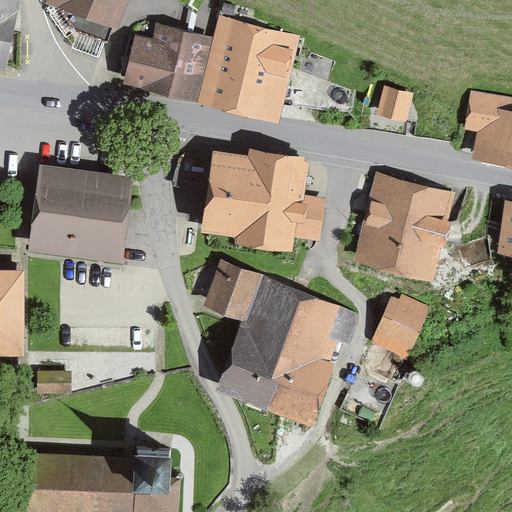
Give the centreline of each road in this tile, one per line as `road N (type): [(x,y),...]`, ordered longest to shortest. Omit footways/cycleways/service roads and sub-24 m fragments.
road 1 (secondary): [(511,176),(43,98)]
road 2 (track): [(244,497),(311,444),(363,326),(363,306),(329,269),(367,148)]
